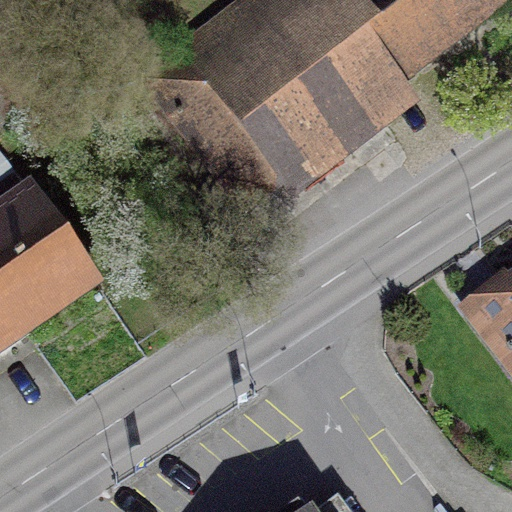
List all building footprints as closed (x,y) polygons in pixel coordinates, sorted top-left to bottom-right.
[(246,0),(142,80),(236,203),(500,0),(246,0)] [(0,121),(6,129),(60,90),(0,7),(0,121)] [(26,191),(0,208),(0,342),(88,282),(26,191)] [(511,288),(507,282),(502,285),(503,286),(470,312),(511,366),(511,288)] [(342,511),(334,500),(317,511),(342,511)]
